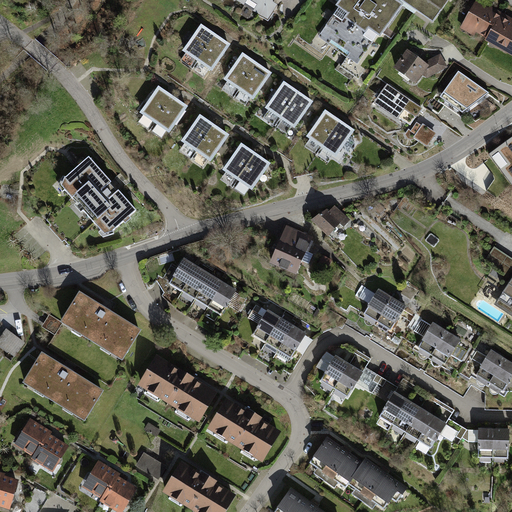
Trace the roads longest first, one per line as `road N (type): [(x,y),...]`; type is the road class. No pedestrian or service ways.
road 1 (residential): [(183,235),(417,170),(511,109)]
road 2 (residential): [(0,21),(66,78),(183,235)]
road 3 (residential): [(287,400),(318,350),(350,337),(478,414),(511,414)]
road 4 (residential): [(287,400),(164,324),(137,292),(124,255)]
road 5 (residential): [(246,511),(297,437),(287,400)]
road 6 (residential): [(0,280),(124,255)]
